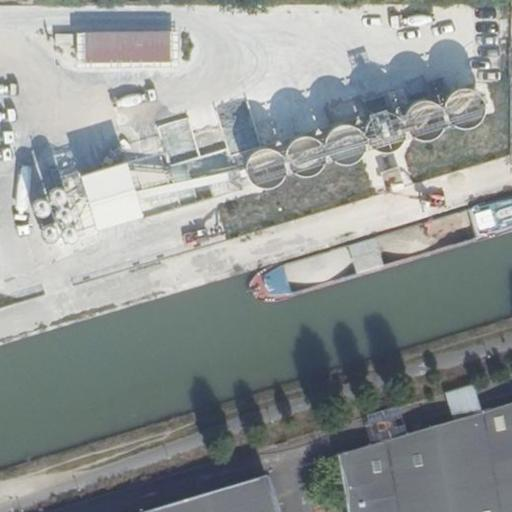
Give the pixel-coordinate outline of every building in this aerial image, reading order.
[(75,35),(76,66),(165,64),(164,32),(75,35)] [(350,156),(468,127),(459,93),(346,121),(352,146),(345,147),(346,152),(348,152),(350,156)] [(181,119),(156,127),(166,162),(192,154),(181,119)] [(471,401),(467,385),(441,393),(446,408),(450,423),(476,416),(471,401)] [(511,511),(511,404),(476,416),(450,423),(402,438),(368,448),(337,458),(346,511),(511,511)] [(364,434),(368,448),(402,438),(397,423),(393,408),(359,417),(364,434)] [(150,511),(275,511),(265,477),(150,511)]
